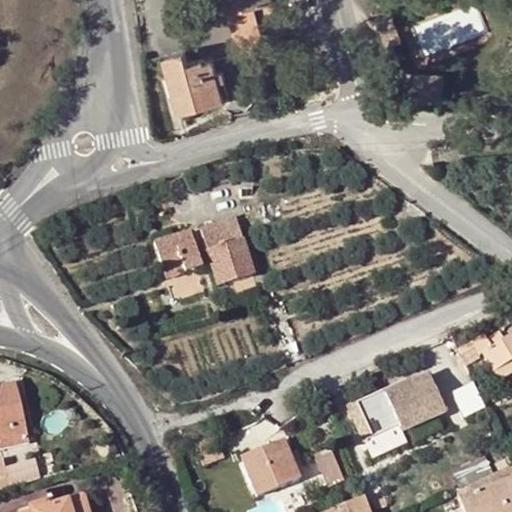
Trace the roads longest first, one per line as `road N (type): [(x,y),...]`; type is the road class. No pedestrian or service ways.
road 1 (residential): [(149,442),(477,297),(511,271)]
road 2 (unclassified): [(112,154),(164,158),(267,134),(371,131)]
road 3 (residential): [(511,267),(391,174),(371,131)]
road 4 (tertiary): [(121,395),(0,241)]
road 5 (unclassified): [(371,131),(511,131)]
road 6 (tertiary): [(12,340),(121,395)]
